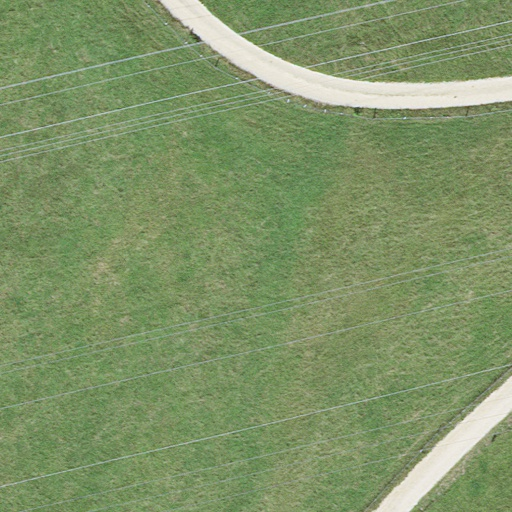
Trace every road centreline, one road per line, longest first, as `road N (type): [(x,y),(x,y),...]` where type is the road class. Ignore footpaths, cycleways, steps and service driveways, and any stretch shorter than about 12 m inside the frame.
road 1 (track): [(511,74),(374,95),(173,0)]
road 2 (track): [(389,511),(511,387)]
